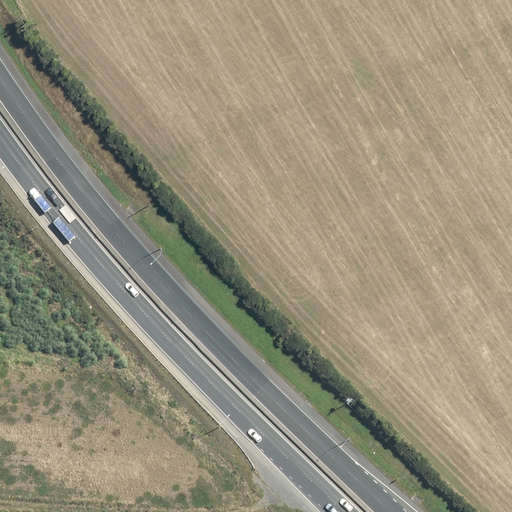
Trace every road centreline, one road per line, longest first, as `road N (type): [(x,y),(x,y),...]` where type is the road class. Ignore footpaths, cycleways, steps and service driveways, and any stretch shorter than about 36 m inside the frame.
road 1 (motorway): [(0,81),(182,309),(341,464)]
road 2 (motorway): [(342,511),(143,314),(0,143)]
